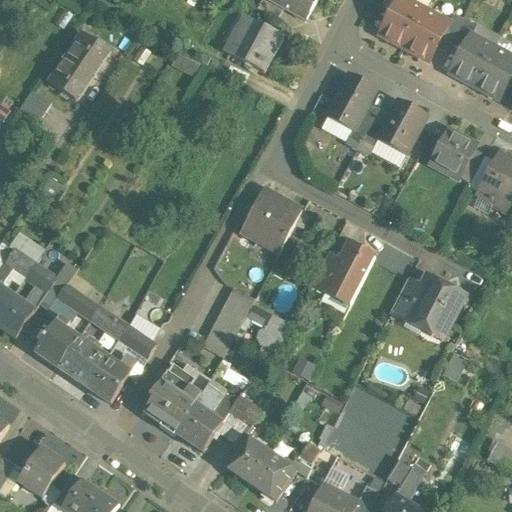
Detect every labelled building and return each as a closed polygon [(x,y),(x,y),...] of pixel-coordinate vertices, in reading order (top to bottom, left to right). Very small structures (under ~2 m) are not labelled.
[(318,0),(264,0),(264,2),(284,13),(305,24),(318,0)] [(402,0),(400,0),(392,15),(380,37),(405,51),(426,12),(402,0)] [(386,0),(382,9),(392,15),(400,0),(386,0)] [(284,13),(264,2),(257,12),(278,23),(284,13)] [(450,25),(426,12),(405,51),(430,65),(442,42),(451,26),(450,25)] [(466,23),(454,17),(450,25),(451,26),(442,42),(453,48),(466,23)] [(285,42),(249,22),(229,57),(265,76),(285,42)] [(477,29),(466,23),(453,48),(463,53),(472,37),(473,38),(477,29)] [(84,36),(50,86),(76,103),(77,102),(76,102),(108,54),(109,54),(110,53),(84,36)] [(463,53),(451,76),(476,90),(497,50),(473,38),(472,37),(463,53)] [(511,58),(497,50),(476,90),(500,103),(511,80),(511,58)] [(211,60),(197,54),(193,63),(199,66),(207,70),(211,60)] [(193,63),(179,56),(174,67),(194,77),(199,66),(193,63)] [(230,69),(211,60),(207,70),(226,79),(230,69)] [(377,92),(350,78),(328,118),(354,132),(355,132),(369,105),(377,92)] [(52,106),(32,92),(19,112),(39,126),(52,106)] [(428,120),(400,104),(392,118),(379,141),(408,157),(428,120)] [(369,105),(355,132),(354,132),(350,139),(362,146),(364,142),(380,112),(369,105)] [(380,112),(364,142),(375,148),(379,141),(392,118),(380,112)] [(479,148),(450,133),(431,168),(448,177),(451,172),(462,178),(475,155),(479,148)] [(485,161),(475,155),(462,178),(473,184),(482,168),(485,161)] [(492,173),(480,196),(490,202),(490,204),(494,206),(496,205),(509,212),(511,206),(511,164),(510,165),(500,160),(492,173)] [(473,184),(469,190),(480,196),(492,173),(482,168),(473,184)] [(303,213),(266,193),(243,235),(281,256),(303,213)] [(341,263),(328,288),(329,289),(326,296),(351,309),(376,261),(350,248),(341,263)] [(35,267),(14,253),(6,264),(15,270),(28,279),(35,267)] [(329,257),(313,289),(326,296),(329,289),(328,288),(341,263),(329,257)] [(6,265),(0,273),(0,289),(3,291),(6,286),(5,285),(15,270),(6,264),(6,265)] [(68,265),(57,281),(58,282),(49,294),(41,306),(50,312),(58,300),(66,288),(67,288),(78,272),(68,265)] [(57,281),(35,266),(35,267),(28,279),(37,286),(49,294),(58,282),(57,281)] [(423,292),(408,284),(392,316),(408,325),(410,319),(409,319),(423,292)] [(49,294),(37,286),(24,306),(36,314),(41,306),(49,294)] [(460,298),(440,287),(436,293),(429,296),(423,292),(409,319),(410,319),(424,327),(433,324),(448,332),(463,304),(460,298)] [(67,288),(66,288),(58,300),(92,323),(100,311),(67,288)] [(0,289),(0,319),(14,299),(3,291),(0,289)] [(234,291),(221,313),(242,325),(256,302),(234,291)] [(24,306),(14,299),(0,319),(0,329),(16,342),(36,314),(24,306)] [(173,316),(160,309),(154,321),(163,326),(168,324),(173,316)] [(127,330),(100,311),(92,323),(120,342),(127,330)] [(242,325),(221,313),(202,349),(224,360),(242,325)] [(154,321),(144,315),(138,325),(136,335),(141,339),(151,346),(163,326),(154,321)] [(60,318),(36,355),(60,370),(80,341),(67,332),(71,326),(60,318)] [(138,325),(132,321),(127,330),(136,335),(138,325)] [(276,328),(259,334),(263,347),(280,342),(276,328)] [(136,335),(127,330),(120,342),(128,347),(134,351),(141,339),(136,335)] [(141,339),(134,351),(140,355),(149,361),(155,349),(151,346),(141,339)] [(87,346),(80,341),(60,370),(88,390),(108,360),(99,354),(102,350),(89,342),(87,346)] [(128,347),(120,342),(108,360),(114,364),(117,360),(119,361),(128,347)] [(140,355),(134,363),(138,366),(131,377),(138,381),(149,361),(140,355)] [(456,356),(445,376),(456,382),(467,362),(456,356)] [(114,364),(108,360),(88,390),(111,406),(131,377),(138,366),(134,363),(127,358),(120,368),(114,364)] [(196,382),(174,367),(151,400),(154,402),(145,415),(176,437),(200,403),(203,398),(202,398),(190,390),(196,382)] [(237,402),(211,385),(202,398),(203,398),(200,403),(209,410),(206,414),(223,425),(230,416),(229,415),(237,402)] [(253,407),(240,398),(237,402),(229,415),(230,416),(240,423),(253,407)] [(200,403),(176,437),(203,455),(223,425),(206,414),(209,410),(200,403)] [(263,415),(253,407),(240,423),(250,431),(253,427),(254,427),(263,415)] [(0,447),(11,430),(0,423),(0,447)] [(245,439),(239,448),(238,446),(228,460),(230,461),(224,470),(249,488),(271,457),(245,439)] [(511,452),(498,444),(487,464),(511,477),(511,452)] [(309,446),(298,463),(312,472),(321,454),(309,446)] [(66,467),(42,451),(25,475),(18,485),(42,502),(66,467)] [(271,457),(249,488),(276,506),(298,476),(271,457)] [(0,466),(0,495),(8,500),(18,485),(25,475),(4,460),(0,466)] [(413,471),(400,462),(387,482),(400,491),(396,497),(407,504),(417,488),(407,481),(413,471)] [(89,511),(101,496),(82,484),(62,511),(89,511)] [(324,487),(310,511),(355,511),(359,505),(324,487)] [(359,505),(355,511),(370,511),(379,495),(367,490),(359,505)] [(117,511),(119,509),(101,496),(89,511),(117,511)] [(420,511),(407,504),(396,497),(386,511),(420,511)]
